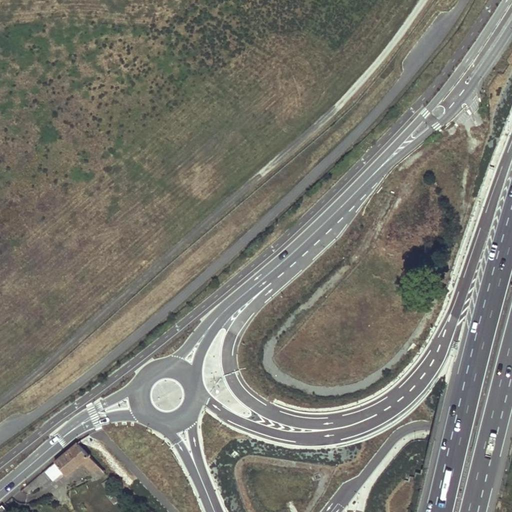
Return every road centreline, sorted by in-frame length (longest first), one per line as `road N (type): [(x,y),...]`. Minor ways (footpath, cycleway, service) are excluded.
road 1 (trunk): [(419,383),(357,414),(320,421),(272,413),(240,394),(226,366),(229,337),(301,243)]
road 2 (trunk): [(511,220),(437,511)]
road 3 (trunk): [(419,383),(373,420),(315,435),(253,425),(195,390)]
road 4 (trunk): [(511,155),(444,338),(419,383)]
road 5 (trunk): [(332,511),(408,428),(511,445)]
road 6 (tertiary): [(511,0),(459,77),(387,159)]
road 7 (tertiary): [(387,159),(460,102),(511,25)]
road 8 (trunk): [(474,511),(511,360)]
road 9 (tertiary): [(387,159),(301,243)]
